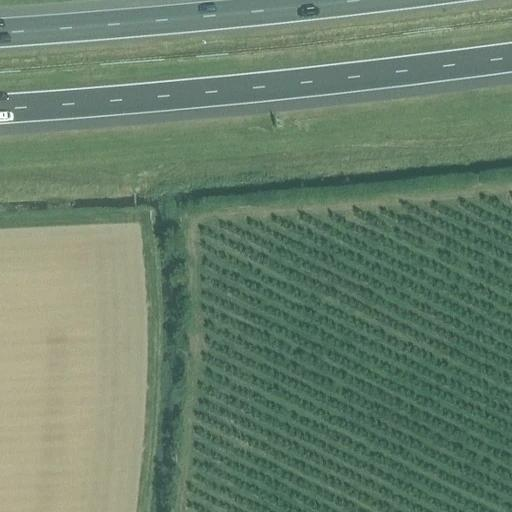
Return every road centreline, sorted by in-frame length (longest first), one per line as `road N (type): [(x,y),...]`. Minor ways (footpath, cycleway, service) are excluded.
road 1 (motorway): [(0,111),(511,65)]
road 2 (motorway): [(394,0),(0,40)]
